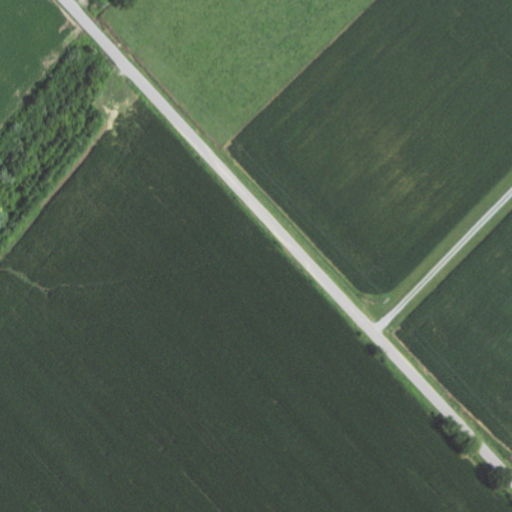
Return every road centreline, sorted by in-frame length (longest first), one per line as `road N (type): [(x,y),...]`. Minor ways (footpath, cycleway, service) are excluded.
road 1 (residential): [(511,475),(69,0)]
road 2 (residential): [(181,121),(281,0)]
